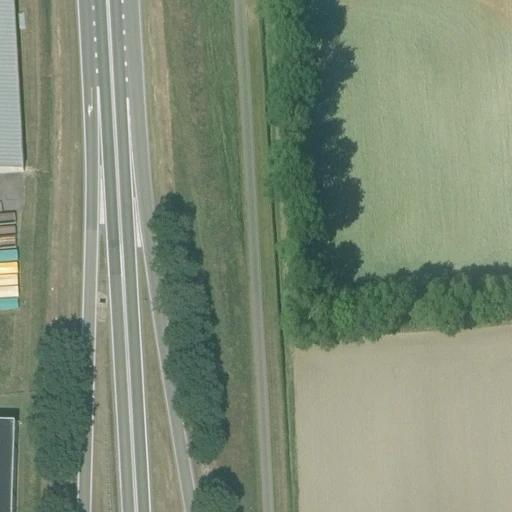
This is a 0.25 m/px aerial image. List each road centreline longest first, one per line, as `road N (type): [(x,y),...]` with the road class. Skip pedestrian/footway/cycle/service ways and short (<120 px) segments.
road 1 (trunk): [(193,511),(149,242),(112,88)]
road 2 (trunk): [(112,88),(91,225),(84,511)]
road 3 (trunk): [(136,511),(112,88)]
